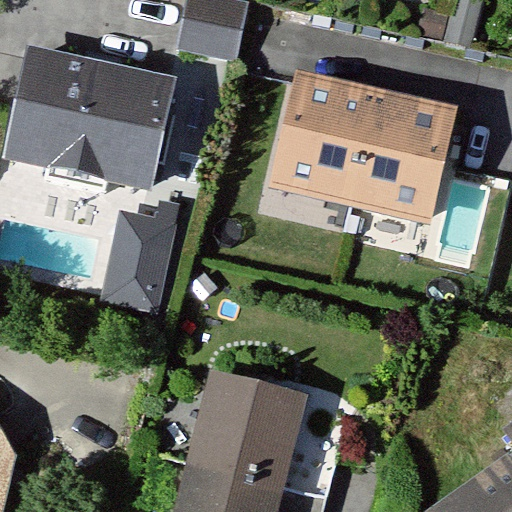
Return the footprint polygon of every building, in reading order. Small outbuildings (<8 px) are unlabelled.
[(193,0),(190,48),(244,51),(246,0),(193,0)] [(179,89),(31,55),(5,166),(154,200),(179,89)] [(463,120),(300,79),(270,197),(433,238),(463,120)] [(111,302),(173,309),(185,207),(123,200),(111,302)] [(284,511),(311,408),(212,383),(179,511),(284,511)] [(511,448),(511,462),(436,511),(511,511),(511,430),(504,436),(511,448)] [(0,511),(5,511),(19,463),(0,437),(0,511)]
